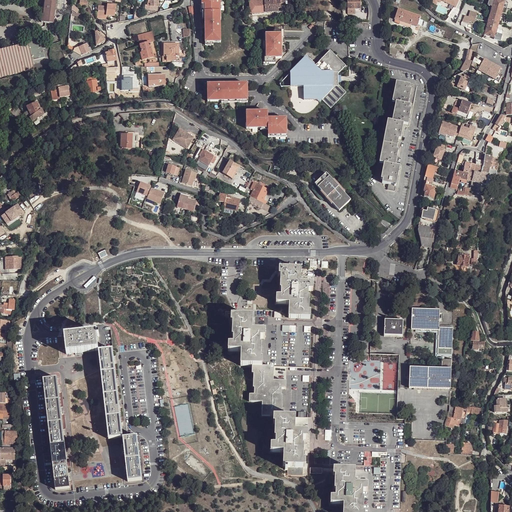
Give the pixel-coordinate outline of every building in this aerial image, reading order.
[(53,24),(55,0),(43,0),(41,22),(53,24)] [(220,0),(200,0),(202,43),(222,43),(220,0)] [(277,0),(250,3),(251,15),(252,15),(280,13),(280,10),(282,9),(282,5),(281,0),(277,0)] [(355,10),(361,10),(361,4),(361,0),(359,0),(347,0),(347,15),(355,15),(355,10)] [(502,13),(505,2),(499,0),(494,0),(493,7),(492,10),(502,13)] [(107,7),(98,6),(97,16),(106,17),(106,15),(115,16),(116,5),(107,5),(107,7)] [(420,17),(397,10),(394,20),(399,22),(410,26),(416,28),(420,17)] [(492,10),(488,22),(498,25),(502,13),(492,10)] [(77,14),(73,19),(78,23),(82,18),(77,14)] [(463,22),(469,24),(469,22),(474,23),(475,19),(468,17),(465,16),(465,15),(463,20),(463,22)] [(498,25),(488,22),(485,35),(498,38),(500,33),(497,32),(498,25)] [(275,32),(275,35),(282,35),(282,44),(285,44),(285,31),(275,32)] [(94,33),(95,46),(96,46),(104,41),(105,41),(103,38),(96,32),(94,33)] [(140,45),(143,55),(141,56),(142,61),(153,58),(150,42),(154,41),(152,32),(138,36),(140,45)] [(275,35),(266,35),(266,58),(266,64),(270,65),(276,65),(276,59),(282,59),(283,54),(282,47),(282,44),(282,35),(275,35)] [(13,47),(0,50),(0,77),(33,69),(31,61),(45,58),(42,45),(40,45),(36,46),(35,39),(20,43),(19,41),(12,42),(13,47)] [(81,53),(82,55),(89,52),(86,44),(79,47),(81,53)] [(164,45),(164,53),(164,61),(176,61),(177,57),(179,57),(179,53),(179,45),(171,44),(164,45)] [(397,48),(389,46),(389,53),(396,55),(397,48)] [(107,64),(107,65),(113,64),(113,61),(116,61),(114,49),(110,50),(110,52),(105,53),(107,64)] [(346,65),(330,50),(317,64),(315,65),(306,57),(291,73),(291,86),(304,86),(305,99),(318,99),(320,101),(323,99),(331,107),(346,91),(339,84),(339,73),(346,65)] [(494,63),(485,58),(484,60),(482,60),(481,63),(475,59),(471,67),(487,76),(499,82),(502,76),(499,75),(501,70),(500,69),(501,67),(494,63)] [(465,61),(460,72),(462,73),(468,70),(470,63),(468,63),(465,61)] [(291,86),(291,73),(280,83),(280,86),(291,86)] [(149,87),(166,86),(166,75),(149,76),(149,87)] [(463,79),(460,78),(456,88),(464,91),(468,81),(470,82),(471,79),(464,76),(463,79)] [(87,82),(88,93),(97,92),(97,91),(101,90),(99,81),(96,81),(95,77),(86,79),(87,82)] [(121,82),(122,90),(131,90),(132,90),(132,89),(131,83),(131,81),(121,82)] [(396,82),(392,102),(396,102),(408,105),(411,89),(410,89),(410,85),(396,82)] [(248,85),(207,85),(207,104),(248,103),(248,85)] [(57,88),(57,87),(53,87),(54,91),(50,92),(52,100),(59,99),(59,98),(69,96),(68,86),(57,88)] [(448,108),(452,109),(455,101),(447,98),(443,108),(447,110),(448,108)] [(455,101),(452,109),(457,112),(460,103),(455,101)] [(36,102),(26,107),(29,111),(24,113),(27,119),(30,117),(32,122),(39,118),(36,114),(41,111),(38,105),(36,102)] [(403,124),(408,125),(411,109),(409,109),(410,105),(408,105),(396,102),(392,121),(403,124)] [(470,106),(461,102),(460,103),(457,112),(457,113),(456,116),(464,119),(466,116),(467,116),(470,106)] [(268,112),(247,113),(247,123),(250,123),(250,130),(261,130),(261,128),(268,128),(269,139),(290,138),(290,119),(268,120),(268,112)] [(506,117),(501,116),(495,125),(498,127),(499,128),(501,125),(502,126),(504,123),(509,124),(510,118),(506,118),(506,117)] [(388,121),(383,143),(397,146),(399,139),(400,139),(403,124),(392,121),(388,121)] [(462,130),(443,125),(440,134),(448,136),(448,137),(456,139),(456,137),(459,138),(460,136),(462,130)] [(471,130),(469,138),(460,136),(459,138),(471,141),(474,128),(468,126),(467,129),(471,130)] [(194,137),(180,128),(173,140),(187,149),(194,137)] [(462,130),(460,136),(469,138),(471,130),(467,129),(462,128),(462,130)] [(118,144),(118,150),(132,150),(132,136),(120,136),(120,144),(118,144)] [(196,157),(195,159),(199,163),(199,164),(206,169),(211,161),(214,157),(214,156),(204,149),(205,148),(204,147),(206,143),(200,138),(197,144),(201,147),(195,156),(196,157)] [(397,146),(383,143),(380,163),(384,163),(395,165),(398,150),(396,150),(397,146)] [(204,149),(214,156),(218,151),(207,144),(205,148),(204,149)] [(442,146),(435,144),(431,159),(440,161),(442,150),(441,150),(442,146)] [(484,167),(482,173),(488,175),(492,158),(485,156),(485,158),(484,162),(484,167)] [(234,159),(230,157),(222,169),(233,175),(236,171),(233,170),(237,163),(232,161),(234,159)] [(465,166),(463,173),(469,175),(472,164),(466,162),(465,166)] [(395,165),(384,163),(381,179),(383,179),(382,183),(388,184),(396,186),(400,166),(395,165)] [(467,181),(472,182),(475,173),(477,165),(472,164),(469,175),(467,181)] [(168,165),(166,173),(173,175),(176,168),(168,165)] [(431,166),(427,165),(427,171),(425,178),(427,179),(431,180),(435,167),(431,166)] [(480,166),(477,165),(475,173),(482,175),(482,173),(484,167),(480,166)] [(187,167),(182,180),(193,184),(196,177),(195,177),(197,171),(187,167)] [(460,179),(462,173),(458,172),(455,171),(453,178),(460,179)] [(462,173),(460,179),(463,180),(467,181),(469,175),(463,173),(462,173)] [(475,173),(472,182),(485,185),(488,175),(482,173),(482,175),(475,173)] [(340,213),(352,202),(326,176),(315,187),(340,213)] [(451,184),(458,186),(460,179),(453,178),(451,184)] [(139,179),(135,189),(145,193),(149,183),(139,179)] [(426,183),(425,186),(429,187),(430,183),(432,184),(433,181),(431,180),(427,179),(426,183)] [(238,180),(235,185),(244,190),(247,185),(238,180)] [(263,200),(268,190),(252,183),(250,187),(251,188),(249,193),(252,194),(263,200)] [(204,190),(205,193),(214,198),(217,192),(202,184),(202,185),(203,186),(204,190)] [(150,186),(146,195),(159,201),(163,190),(156,187),(156,188),(150,186)] [(433,200),(435,194),(433,193),(434,188),(433,188),(429,187),(425,186),(423,192),(425,193),(423,197),(433,200)] [(12,191),(7,195),(12,202),(20,196),(16,189),(13,192),(12,191)] [(189,194),(183,191),(179,205),(195,211),(198,201),(188,197),(189,194)] [(263,200),(252,194),(249,200),(262,207),(262,206),(269,209),(271,205),(263,200)] [(237,211),(240,200),(226,197),(227,196),(220,195),(218,202),(225,203),(224,208),(237,211)] [(15,206),(2,215),(8,223),(20,214),(15,206)] [(426,212),(424,219),(433,221),(436,221),(438,212),(435,212),(436,209),(427,208),(426,212)] [(168,215),(158,211),(156,216),(168,221),(169,218),(168,218),(168,215)] [(419,239),(433,240),(436,228),(432,229),(418,226),(418,229),(419,239)] [(433,240),(419,239),(420,241),(422,246),(421,247),(431,249),(433,240)] [(104,251),(98,254),(100,259),(106,255),(104,251)] [(23,267),(23,262),(19,262),(19,258),(19,256),(10,256),(11,268),(23,267)] [(468,269),(469,259),(459,258),(458,267),(468,269)] [(289,318),(310,319),(311,311),(309,311),(309,297),(308,297),(308,290),(313,291),(313,284),(300,283),(301,269),(279,268),(279,275),(281,275),(280,289),(281,289),(281,296),(276,296),(276,303),(289,304),(289,318)] [(1,309),(0,308),(0,313),(11,314),(12,310),(13,310),(14,300),(7,300),(7,304),(2,303),(1,309)] [(451,355),(453,328),(438,327),(439,310),(412,309),(411,329),(438,330),(438,354),(451,355)] [(233,316),(231,316),(231,323),(233,323),(232,337),(233,338),(233,344),(228,344),(228,351),(241,352),(241,366),(252,366),(262,367),(262,359),(261,359),(261,345),(260,345),(260,339),(263,339),(263,338),(265,339),(265,331),(263,331),(252,331),(253,317),(233,316)] [(0,337),(5,338),(6,334),(0,333),(1,329),(5,330),(5,331),(7,331),(9,324),(8,324),(8,321),(0,320),(0,337)] [(385,320),(384,335),(402,336),(403,320),(385,320)] [(97,336),(65,339),(67,358),(77,357),(83,356),(99,354),(97,341),(100,340),(99,337),(97,337),(97,336)] [(473,341),(473,345),(467,344),(466,348),(472,349),(472,350),(477,350),(478,349),(483,350),(484,343),(473,341)] [(101,379),(116,378),(115,370),(115,364),(113,353),(99,354),(101,379)] [(356,412),(390,413),(391,375),(398,376),(398,355),(370,354),(370,360),(389,361),(388,369),(379,369),(379,376),(351,375),(350,399),(357,399),(356,412)] [(410,367),(409,387),(450,389),(451,360),(442,360),(441,368),(410,367)] [(273,417),(283,417),(283,410),(282,410),(282,396),(281,396),(281,389),(286,389),(286,382),(273,381),(274,367),(271,367),(262,367),(252,366),(252,374),(254,374),(253,388),(254,388),(254,395),(249,394),(249,402),(262,402),(261,416),(273,417)] [(104,402),(119,401),(118,392),(117,386),(116,378),(101,379),(104,402)] [(46,406),(60,405),(59,397),(58,390),(57,382),(43,384),(46,406)] [(504,402),(504,399),(498,400),(498,401),(497,401),(497,406),(495,406),(495,414),(507,413),(507,401),(504,402)] [(106,423),(121,422),(120,414),(120,408),(119,401),(104,402),(106,423)] [(13,406),(12,406),(12,403),(5,403),(0,403),(0,416),(14,416),(13,406)] [(48,429),(63,428),(62,419),(61,413),(60,405),(46,406),(48,429)] [(447,426),(447,427),(452,429),(457,427),(457,422),(461,423),(460,426),(471,426),(472,416),(481,416),(481,415),(482,410),(482,408),(467,408),(458,406),(457,408),(456,409),(454,420),(449,419),(447,426)] [(283,417),(273,417),(273,424),(275,424),(274,438),(275,438),(275,445),(271,445),(270,452),(283,453),(282,467),(304,468),(305,460),(303,460),(303,446),(302,446),(303,439),(307,440),(307,432),(294,432),(295,418),(292,417),(283,417)] [(493,421),(488,421),(489,430),(493,431),(494,431),(493,433),(507,434),(507,421),(499,420),(493,421)] [(121,422),(106,423),(108,442),(123,441),(123,436),(122,429),(121,422)] [(51,450),(65,449),(64,441),(63,434),(63,428),(48,429),(51,450)] [(17,441),(16,432),(6,432),(5,440),(7,441),(10,441),(17,441)] [(126,463),(140,461),(137,439),(123,441),(124,448),(125,455),(126,463)] [(454,446),(448,445),(448,454),(473,457),(474,457),(474,451),(471,444),(454,442),(454,446)] [(14,460),(15,449),(0,449),(0,457),(0,460),(7,460),(14,460)] [(53,472),(68,470),(67,463),(66,456),(65,449),(51,450),(53,472)] [(140,461),(126,463),(127,472),(128,478),(129,485),(142,484),(140,461)] [(355,469),(333,469),(333,476),(335,476),(334,490),(335,490),(335,497),(330,497),(330,504),(343,504),(343,511),(364,511),(363,511),(363,498),(362,498),(362,491),(367,491),(367,484),(360,484),(354,483),(355,469)] [(68,470),(53,472),(56,493),(70,492),(69,485),(69,478),(68,470)] [(10,476),(0,476),(0,490),(10,490),(10,486),(13,486),(13,480),(10,481),(10,476)] [(490,504),(497,505),(498,492),(490,491),(490,504)]
